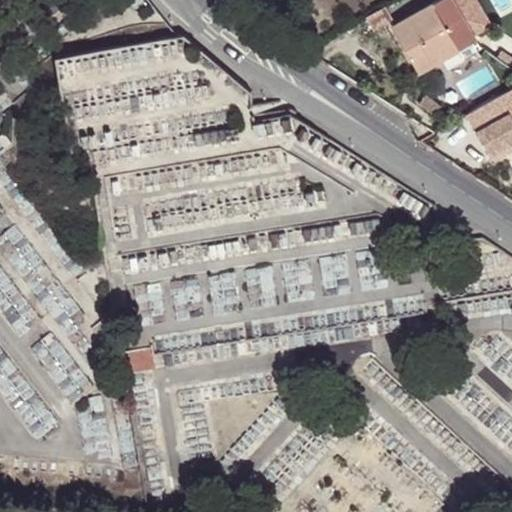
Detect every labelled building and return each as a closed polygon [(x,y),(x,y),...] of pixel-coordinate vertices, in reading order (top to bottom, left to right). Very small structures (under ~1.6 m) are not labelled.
[(452,0),(438,0),(392,27),(419,73),(442,60),(440,55),(455,47),(457,51),(476,40),(452,0)] [(440,55),(442,60),(457,51),(455,47),(440,55)] [(511,86),(464,115),(491,161),(511,148),(511,147),(509,142),(511,139),(511,86)] [(425,93),(418,102),(433,115),(440,105),(425,93)] [(121,351),(123,371),(154,367),(151,347),(121,351)]
